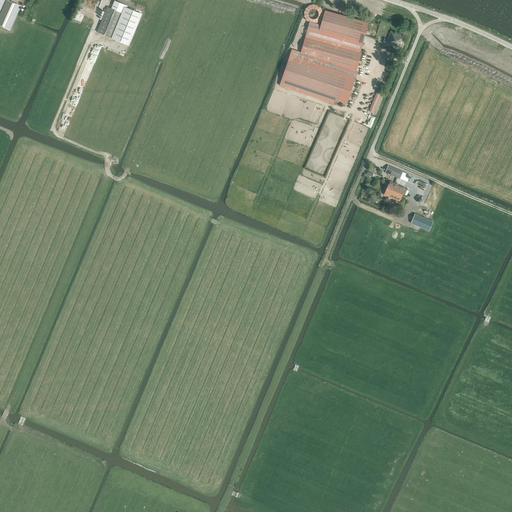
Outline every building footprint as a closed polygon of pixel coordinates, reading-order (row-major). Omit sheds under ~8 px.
[(7,0),(6,0),(0,15),(0,25),(10,30),(21,6),(7,0)] [(323,13),(323,11),(322,9),(321,7),(320,6),(319,5),(317,4),(315,3),(313,3),(311,3),(309,4),(307,5),(306,6),(305,7),(304,9),(304,11),(303,13),(304,15),(304,17),(305,18),(307,20),(308,21),(310,22),(312,22),(313,22),(315,22),(317,21),(319,20),(320,19),(321,18),(322,16),(323,15),(323,13)] [(107,7),(97,32),(112,38),(122,13),(120,12),(107,7)] [(122,13),(112,38),(128,45),(141,14),(125,7),(122,13)] [(321,25),(309,23),(301,52),(341,66),(356,71),(369,23),(325,10),(321,25)] [(385,38),(383,42),(400,49),(405,37),(391,31),(388,40),(385,38)] [(356,71),(341,66),(301,52),(292,49),(281,81),(347,104),(358,71),(356,71)] [(379,89),(370,111),(373,113),(382,90),(379,89)] [(385,172),(400,178),(401,175),(403,175),(404,175),(405,175),(405,173),(404,173),(402,172),(402,171),(388,165),(385,172)] [(390,181),(384,195),(389,197),(388,198),(390,198),(390,197),(399,201),(405,188),(390,181)] [(415,214),(411,223),(417,226),(421,227),(429,231),(433,222),(431,221),(430,220),(415,214)]
